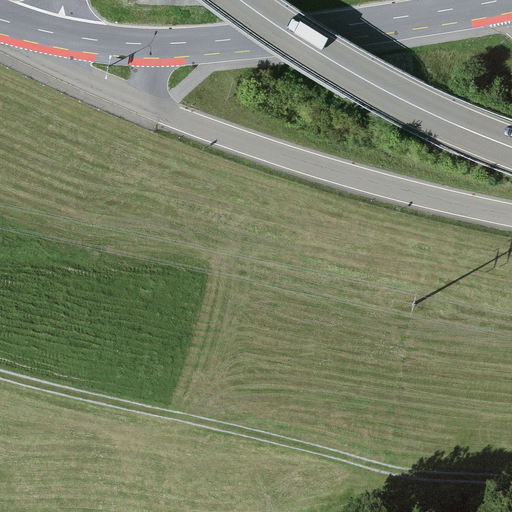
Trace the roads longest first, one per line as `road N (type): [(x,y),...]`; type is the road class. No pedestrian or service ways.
road 1 (track): [(0,373),(351,459),(511,477)]
road 2 (secondary): [(158,112),(317,167),(511,215)]
road 3 (secondary): [(161,45),(328,30),(484,4)]
road 4 (secondary): [(240,0),(351,72),(511,148)]
road 5 (secondary): [(0,29),(158,112)]
